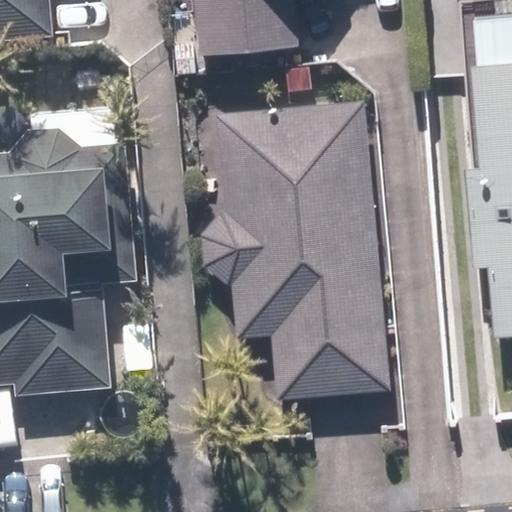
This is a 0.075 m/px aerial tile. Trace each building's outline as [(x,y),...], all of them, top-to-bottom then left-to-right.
[(0,0),(0,50),(60,46),(56,0),(0,0)] [(203,0),(209,63),(306,55),(301,0),(203,0)] [(202,48),(179,49),(181,81),(204,81),(202,48)] [(317,73),(292,75),(294,99),(318,98),(317,73)] [(511,74),(483,77),(491,179),(474,180),(481,275),(500,274),(504,350),(511,349),(511,74)] [(230,215),(208,242),(210,271),(232,290),(241,289),(246,347),(280,344),(286,409),(399,398),(373,109),(222,123),(230,215)] [(121,398),(114,292),(145,290),(136,151),(89,154),(67,135),(44,136),(22,162),(0,163),(0,393),(22,391),(23,405),(121,398)]
